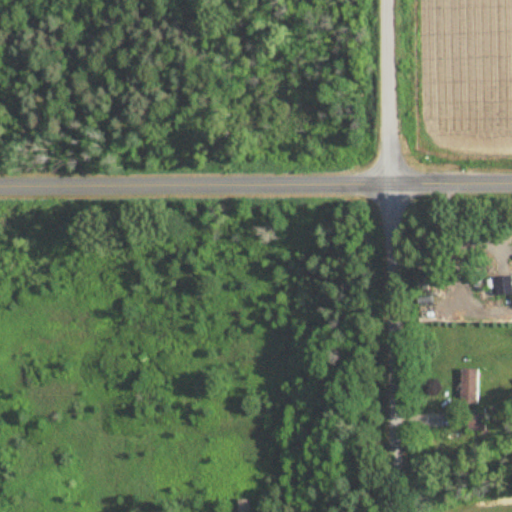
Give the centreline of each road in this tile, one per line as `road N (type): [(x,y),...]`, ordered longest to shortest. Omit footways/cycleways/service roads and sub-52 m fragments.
road 1 (tertiary): [(0,187),(511,182)]
road 2 (residential): [(395,511),(390,183)]
road 3 (residential): [(390,183),(388,0)]
